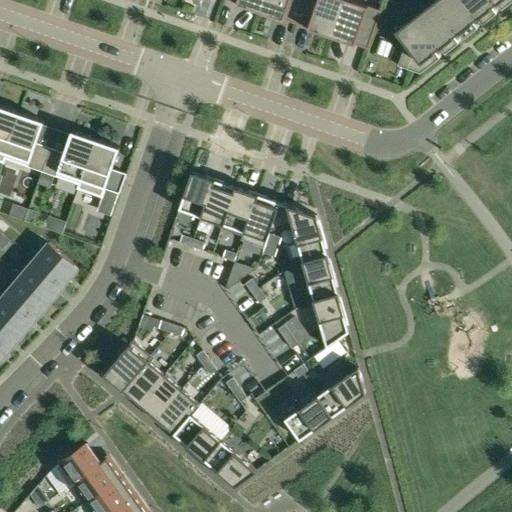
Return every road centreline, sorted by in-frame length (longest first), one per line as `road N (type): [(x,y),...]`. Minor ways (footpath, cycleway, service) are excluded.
road 1 (residential): [(0,398),(104,280),(182,75)]
road 2 (unclassified): [(370,142),(182,75)]
road 3 (unclassified): [(182,75),(0,14)]
road 4 (residential): [(370,142),(402,143),(511,63)]
